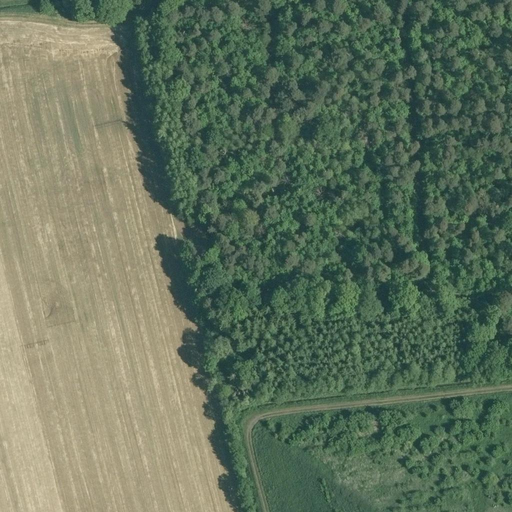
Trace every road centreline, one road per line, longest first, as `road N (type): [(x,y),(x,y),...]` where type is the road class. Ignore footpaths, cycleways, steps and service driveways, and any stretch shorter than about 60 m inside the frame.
road 1 (track): [(0,15),(77,26),(124,22),(142,16),(138,0)]
road 2 (track): [(142,16),(278,0)]
